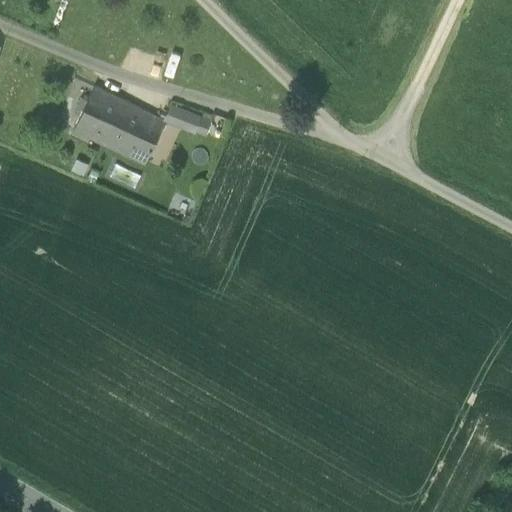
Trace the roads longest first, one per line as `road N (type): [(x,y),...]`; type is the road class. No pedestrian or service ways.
road 1 (unclassified): [(335,138),(96,67),(0,28)]
road 2 (unclassified): [(511,226),(335,138)]
road 3 (unclassified): [(335,138),(320,113),(202,0)]
